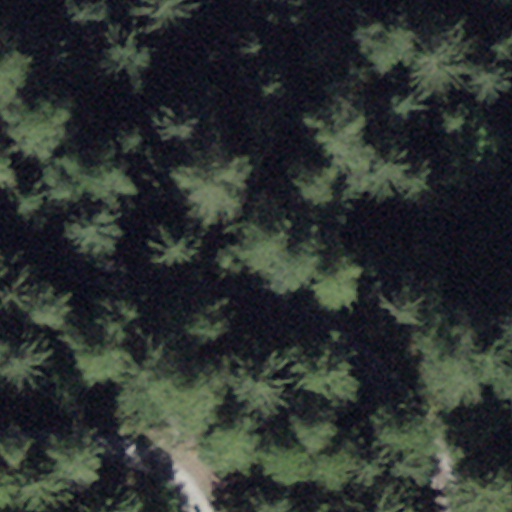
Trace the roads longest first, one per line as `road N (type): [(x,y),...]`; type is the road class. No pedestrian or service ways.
road 1 (track): [(0,268),(162,293),(382,362),(427,435),(455,511)]
road 2 (track): [(205,511),(181,477),(127,451),(0,426)]
